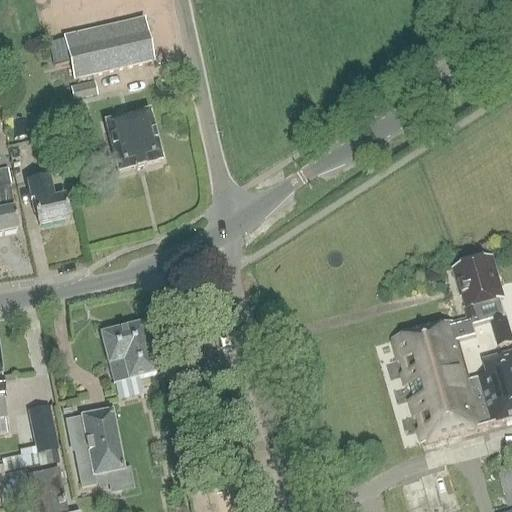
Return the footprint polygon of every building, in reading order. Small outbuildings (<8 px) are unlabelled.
[(74,81),(122,71),(153,63),(143,21),(63,39),(63,40),(47,43),(53,68),(70,64),(74,81)] [(94,84),(70,89),(73,102),(97,97),(94,84)] [(162,164),(149,114),(104,125),(117,176),(136,171),(136,172),(145,169),(145,168),(162,164)] [(11,123),(15,140),(26,138),(22,121),(11,123)] [(35,148),(41,180),(65,175),(58,143),(35,148)] [(0,171),(0,188),(10,186),(8,170),(0,171)] [(34,205),(38,227),(68,221),(63,199),(52,201),(48,181),(26,186),(29,203),(34,202),(35,205),(34,205)] [(9,188),(0,189),(0,235),(18,232),(9,188)] [(475,266),(452,272),(456,288),(458,287),(465,310),(463,311),(466,321),(453,324),(458,343),(475,338),(471,326),(490,321),(498,348),(511,344),(511,337),(506,318),(505,318),(500,300),(502,300),(491,261),(487,262),(483,260),(477,262),(475,266)] [(203,308),(206,321),(215,319),(212,306),(203,308)] [(436,329),(392,342),(398,364),(402,363),(405,375),(402,376),(405,389),(409,388),(413,402),(409,403),(414,419),(418,418),(421,431),(418,432),(421,446),(422,447),(466,434),(464,428),(481,423),(470,383),(458,343),(453,324),(447,326),(448,329),(437,332),(436,329)] [(127,383),(155,376),(142,325),(100,336),(108,367),(113,386),(127,382),(127,383)] [(487,378),(470,383),(481,423),(489,421),(491,427),(511,421),(511,355),(483,364),(487,378)] [(50,410),(27,414),(35,454),(0,460),(3,474),(60,464),(50,410)] [(64,425),(70,455),(73,454),(80,491),(108,486),(110,496),(134,491),(130,469),(122,471),(111,414),(79,420),(80,422),(64,425)] [(24,476),(31,509),(45,506),(46,511),(57,511),(63,511),(54,470),(24,476)]
